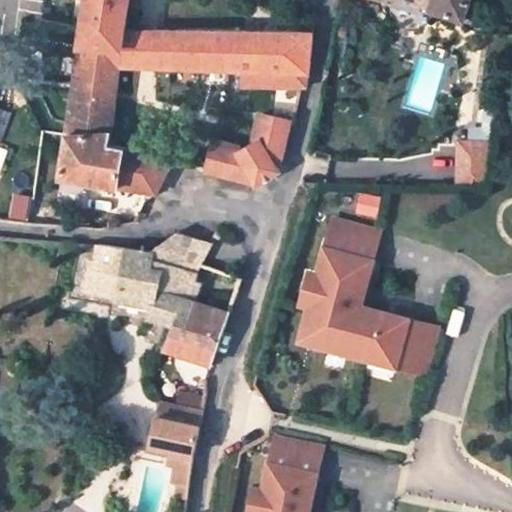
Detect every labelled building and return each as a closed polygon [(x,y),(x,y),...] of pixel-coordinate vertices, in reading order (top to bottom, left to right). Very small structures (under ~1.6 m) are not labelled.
[(243,86),(308,86),(313,32),(124,30),(128,3),(128,0),(88,0),(67,138),(109,137),(119,67),(243,70),(243,86)] [(401,0),(432,11),(463,23),(470,0),(401,0)] [(347,38),(333,35),(328,55),(342,58),(347,38)] [(470,128),(470,139),(493,139),(497,115),(485,114),(483,129),(470,128)] [(287,123),(262,117),(256,141),(257,141),(241,151),(241,150),(214,143),(208,168),(256,181),(278,168),(287,123)] [(311,132),(307,153),(331,154),(335,134),(311,132)] [(109,137),(67,138),(60,178),(154,193),(157,191),(173,159),(173,156),(108,148),(109,137)] [(470,139),(457,139),(456,184),(487,184),(493,139),(470,139)] [(362,193),(358,213),(379,217),(383,197),(362,193)] [(374,262),(382,232),(333,221),(318,276),(309,309),(324,313),(317,348),(425,371),(438,325),(349,304),(362,259),(374,262)] [(185,298),(209,242),(177,229),(150,251),(99,243),(91,288),(112,292),(155,300),(150,315),(173,322),(184,326),(193,300),(185,298)] [(318,276),(310,274),(301,307),(309,309),(318,276)] [(182,353),(212,363),(230,310),(193,300),(184,326),(190,328),(182,353)] [(324,313),(309,309),(302,344),(317,348),(324,313)] [(161,346),(182,353),(190,328),(184,326),(173,322),(161,346)] [(183,405),(202,409),(206,396),(207,379),(190,374),(183,405)] [(157,398),(154,414),(199,424),(202,409),(183,405),(157,398)] [(199,424),(154,414),(148,443),(170,448),(192,454),(199,424)] [(323,447),(275,436),(262,493),(258,511),(296,511),(303,484),(305,474),(317,477),(323,447)] [(184,511),(192,454),(170,448),(167,461),(174,463),(170,479),(176,480),(169,511),(168,511),(184,511)] [(258,511),(262,493),(254,491),(249,511),(258,511)]
